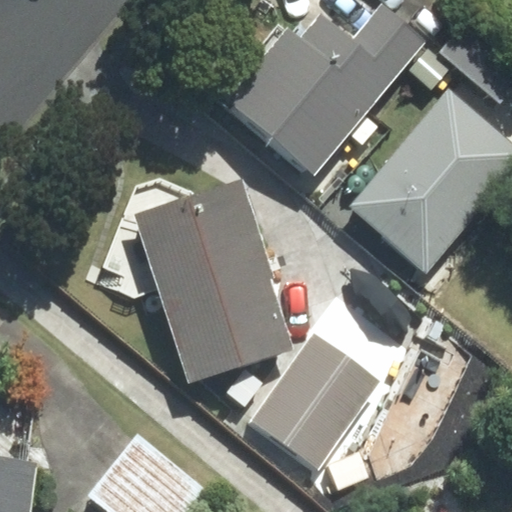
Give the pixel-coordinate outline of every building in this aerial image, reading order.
[(511,66),(437,4),(417,27),(501,98),(511,85),(511,66)] [(315,178),(426,45),(390,14),(363,46),(332,20),(311,46),(296,34),(233,109),(315,178)] [(511,165),(511,142),(459,99),(364,212),(428,266),(511,165)] [(244,190),(149,219),(197,373),(291,344),(244,190)] [(380,388),(311,339),(251,423),(319,472),(380,388)] [(188,511),(204,493),(136,440),(90,497),(108,511),(188,511)] [(26,511),(34,466),(0,460),(0,511),(26,511)]
